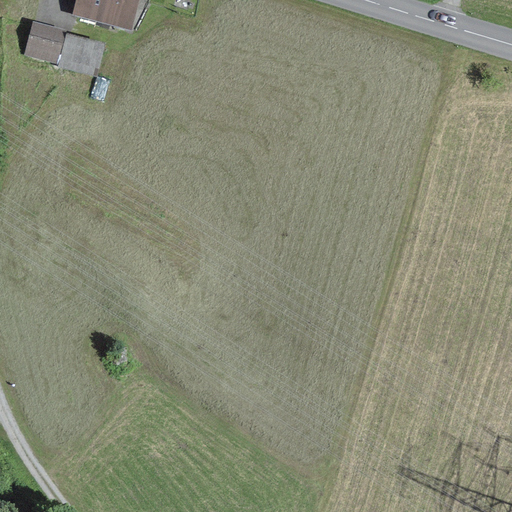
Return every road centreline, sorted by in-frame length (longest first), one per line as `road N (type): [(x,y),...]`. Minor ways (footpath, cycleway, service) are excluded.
road 1 (secondary): [(511,43),(365,0)]
road 2 (track): [(0,405),(67,511)]
